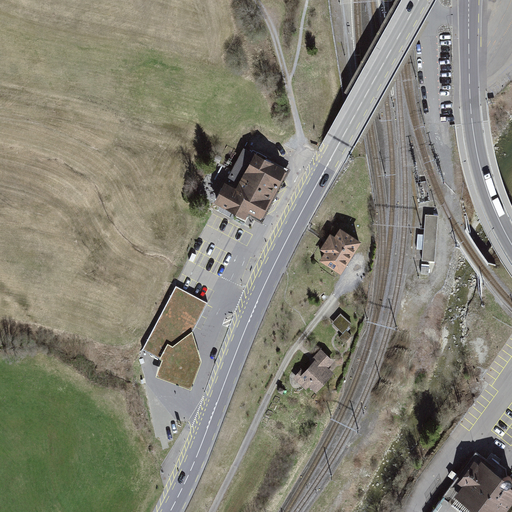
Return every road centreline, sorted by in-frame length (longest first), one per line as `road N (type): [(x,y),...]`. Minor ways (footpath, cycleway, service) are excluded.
road 1 (primary): [(169,511),(266,281),(419,0)]
road 2 (secondary): [(468,18),(478,158),(511,244)]
